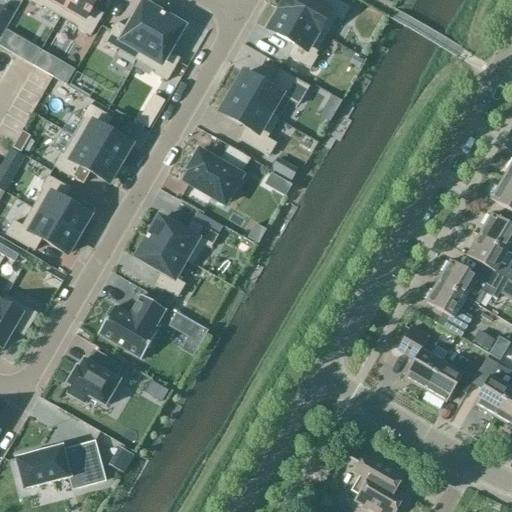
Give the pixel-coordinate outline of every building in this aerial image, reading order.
[(30,0),(29,2),(41,9),(42,7),(60,18),(70,0),(30,0)] [(70,0),(60,18),(79,29),(78,31),(90,38),(102,16),(91,10),(97,0),(70,0)] [(307,0),(285,0),(279,12),(280,12),(281,12),(326,38),(337,19),(342,22),(350,10),(333,0),(321,0),(318,6),(307,0)] [(116,24),(104,46),(116,53),(117,51),(136,62),(163,16),(162,15),(161,16),(160,16),(142,5),(139,10),(127,31),(116,24)] [(279,14),(269,32),(274,35),(294,47),(288,58),(310,71),(317,58),(315,57),(326,38),(281,12),(280,12),(279,14)] [(163,16),(136,62),(156,73),(154,76),(167,83),(179,61),(168,54),(180,34),(183,29),(165,18),(164,18),(165,17),(163,16)] [(0,41),(0,48),(6,52),(15,37),(6,31),(0,41)] [(37,58),(32,67),(34,68),(53,79),(65,86),(74,71),(41,52),(37,58)] [(233,93),(232,94),(278,121),(289,102),(298,107),(309,89),(280,72),(270,89),(244,74),(242,77),(233,93)] [(222,112),(221,115),(246,130),(240,141),(268,158),(276,146),(266,140),(278,121),(232,94),(231,96),(222,112)] [(72,113),(62,132),(74,139),(120,166),(121,164),(120,164),(129,149),(131,146),(112,135),(105,131),(112,120),(90,107),(83,119),(72,113)] [(145,113),(138,124),(150,130),(156,119),(145,113)] [(15,144),(11,150),(20,155),(31,137),(22,132),(15,144)] [(62,132),(52,149),(62,155),(61,156),(54,168),(83,185),(89,174),(108,185),(110,182),(118,167),(119,167),(120,166),(74,139),(62,132)] [(191,173),(185,183),(225,206),(241,178),(240,178),(250,161),(228,148),(218,165),(199,154),(189,172),(191,173)] [(9,154),(5,160),(19,168),(25,158),(20,155),(11,150),(9,154)] [(511,164),(503,180),(511,185),(511,164)] [(43,192),(33,210),(78,237),(79,235),(88,220),(89,217),(64,202),(70,191),(48,178),(41,191),(43,192)] [(490,201),(509,213),(511,214),(511,185),(503,180),(490,201)] [(13,223),(6,236),(35,252),(41,241),(67,256),(68,253),(77,238),(78,237),(33,210),(22,228),(13,223)] [(511,214),(509,213),(503,223),(491,216),(479,237),(511,256),(511,214)] [(148,237),(147,239),(185,261),(184,262),(193,267),(204,247),(210,250),(217,238),(192,223),(185,234),(165,223),(160,219),(149,237),(149,238),(148,237)] [(254,225),(247,238),(257,244),(265,231),(254,225)] [(511,272),(509,271),(511,265),(511,256),(479,237),(466,258),(485,268),(494,274),(495,274),(507,281),(511,272)] [(147,242),(136,260),(141,263),(162,275),(155,286),(177,299),(184,286),(174,280),(184,262),(185,261),(147,239),(146,241),(147,241),(147,242)] [(0,246),(0,255),(4,258),(8,251),(0,246)] [(8,251),(4,258),(14,264),(18,257),(8,251)] [(485,268),(478,279),(450,262),(438,283),(466,300),(478,307),(485,295),(496,301),(500,294),(507,281),(495,274),(494,274),(485,268)] [(511,283),(507,281),(500,294),(511,300),(511,283)] [(459,312),(466,300),(438,283),(425,304),(442,314),(436,324),(460,338),(471,319),(459,312)] [(0,348),(2,349),(14,332),(24,337),(37,316),(5,297),(0,306),(1,306),(0,307),(0,348)] [(114,308),(98,336),(141,361),(157,334),(154,332),(165,312),(141,298),(129,318),(114,308)] [(168,327),(187,338),(195,325),(176,313),(168,327)] [(493,328),(487,338),(502,347),(508,337),(493,328)] [(425,392),(441,364),(429,357),(436,345),(410,329),(397,352),(414,362),(404,380),(425,392)] [(479,334),(472,346),(488,355),(495,343),(479,334)] [(491,352),(488,356),(498,362),(501,357),(491,352)] [(76,369),(66,386),(71,389),(68,395),(84,404),(87,398),(105,408),(120,382),(115,379),(121,368),(99,356),(93,367),(86,363),(84,361),(79,370),(76,369)] [(466,395),(472,385),(471,385),(480,370),(460,359),(453,371),(441,364),(425,392),(446,405),(455,389),(466,395)] [(511,374),(505,371),(497,366),(486,360),(480,370),(471,385),(472,385),(482,391),(473,406),(494,419),(510,391),(511,387),(511,374)] [(165,392),(147,382),(141,393),(159,403),(165,392)] [(511,387),(510,391),(494,419),(511,429),(511,387)] [(62,448),(15,461),(24,492),(69,480),(72,491),(104,483),(94,444),(63,452),(62,448)] [(373,511),(394,511),(405,495),(384,482),(392,469),(366,454),(353,476),(358,479),(350,493),(359,498),(356,502),(373,511)]
